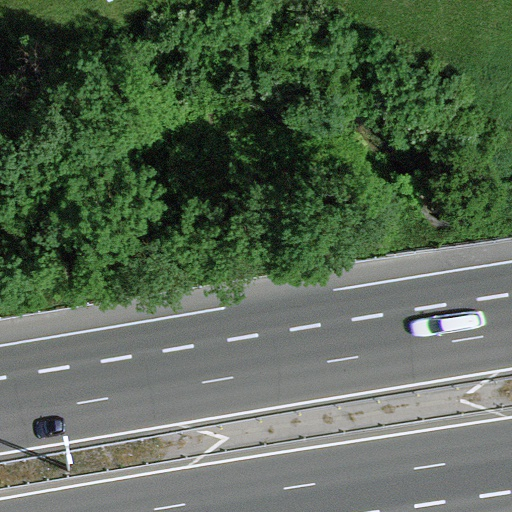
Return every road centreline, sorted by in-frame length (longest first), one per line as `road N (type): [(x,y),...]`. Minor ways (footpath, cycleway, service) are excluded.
road 1 (motorway): [(511,330),(0,413)]
road 2 (motorway): [(155,511),(511,455)]
